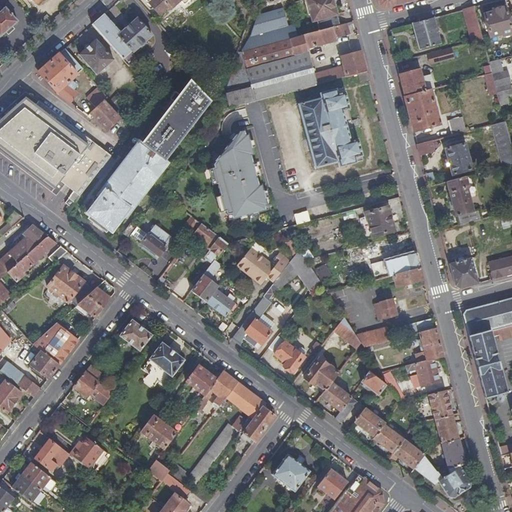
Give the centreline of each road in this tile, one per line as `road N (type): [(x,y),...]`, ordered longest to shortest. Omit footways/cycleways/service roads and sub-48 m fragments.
road 1 (residential): [(443,303),(368,23)]
road 2 (residential): [(134,286),(0,460)]
road 3 (residential): [(497,511),(443,303)]
road 4 (tertiary): [(134,286),(293,406)]
road 5 (tertiary): [(0,183),(134,286)]
road 6 (tertiary): [(293,406),(407,494)]
road 7 (residential): [(213,511),(293,406)]
road 8 (secondary): [(98,0),(0,86)]
road 9 (unknown): [(116,153),(20,68)]
